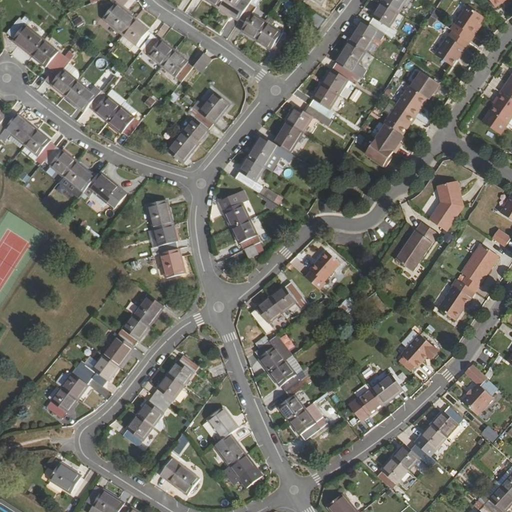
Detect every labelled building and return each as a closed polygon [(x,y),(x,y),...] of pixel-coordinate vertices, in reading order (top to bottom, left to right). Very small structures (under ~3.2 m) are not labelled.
[(202,0),(216,9),(221,0),(202,0)] [(239,0),(240,0),(239,0),(221,0),(216,9),(237,22),(248,5),(251,0),(239,0)] [(405,0),(381,0),(380,3),(397,13),(405,0)] [(505,0),(487,0),(493,9),(505,0)] [(397,13),(380,3),(371,18),(367,25),(383,34),(390,39),(394,32),(388,29),(397,13)] [(102,20),(122,36),(134,20),(115,4),(102,20)] [(248,5),(237,22),(244,26),(240,32),(255,41),(265,25),(250,16),(254,9),(248,5)] [(451,32),(468,44),(472,38),(471,36),(482,19),(466,8),(454,26),(454,25),(449,31),(451,32)] [(134,20),(122,36),(141,52),(153,37),(147,32),(148,31),(134,20)] [(11,41),(31,57),(43,42),(17,21),(5,35),(12,40),(11,41)] [(286,39),(265,25),(255,41),(269,51),(269,50),(276,54),(286,39)] [(347,43),(364,53),(374,38),(379,41),(383,34),(367,25),(363,31),(357,27),(347,43)] [(459,58),(468,44),(451,32),(434,57),(451,68),(458,57),(459,58)] [(153,37),(141,52),(161,68),(173,52),(160,41),(159,42),(153,37)] [(43,42),(31,57),(45,69),(46,68),(52,73),(63,58),(43,42)] [(339,59),(335,64),(351,74),(364,53),(347,43),(338,58),(339,59)] [(467,66),(473,57),(465,51),(459,61),(467,66)] [(173,52),(161,68),(180,84),(191,70),(192,69),(186,64),(187,62),(173,52)] [(211,61),(203,55),(192,69),(200,74),(211,61)] [(52,73),(45,81),(64,97),(76,82),(62,71),(67,64),(69,63),(63,58),(52,73)] [(62,71),(76,82),(78,80),(77,72),(67,64),(62,71)] [(321,85),(338,96),(347,81),(353,84),(357,78),(351,74),(335,64),(331,70),(331,69),(321,85)] [(383,125),(385,126),(400,137),(402,137),(427,100),(428,101),(432,95),(434,97),(440,87),(420,74),(410,89),(409,87),(396,106),(383,125)] [(505,87),(499,94),(511,102),(511,79),(506,88),(505,87)] [(76,82),(64,97),(78,108),(83,102),(89,107),(100,93),(95,88),(90,93),(76,82)] [(308,108),(324,117),(338,96),(321,85),(311,101),(312,102),(308,108)] [(169,99),(176,104),(180,96),(174,92),(169,99)] [(89,107),(108,122),(119,108),(100,93),(89,107)] [(197,113),(212,126),(229,106),(213,94),(202,108),(197,113)] [(511,116),(511,102),(499,94),(492,106),(493,106),(488,113),(506,125),(511,116)] [(357,97),(354,104),(366,109),(369,102),(357,97)] [(78,108),(84,113),(89,107),(83,102),(78,108)] [(124,103),(119,108),(132,119),(137,113),(124,103)] [(192,109),(197,113),(202,108),(196,103),(192,109)] [(119,108),(108,122),(127,139),(136,128),(139,124),(132,119),(119,108)] [(286,124),(302,133),(311,118),(327,127),(330,121),(324,117),(308,108),(304,113),(295,108),(286,124)] [(181,133),(197,146),(208,132),(207,131),(212,126),(197,113),(181,133)] [(0,115),(0,135),(9,124),(4,120),(4,119),(0,115)] [(9,124),(0,135),(0,140),(3,143),(10,135),(24,146),(36,132),(22,121),(15,129),(9,124)] [(273,145),(289,154),(302,133),(286,124),(273,145)] [(385,126),(374,141),(393,154),(395,155),(399,148),(397,147),(399,144),(404,138),(402,137),(400,137),(385,126)] [(36,132),(24,146),(43,162),(55,148),(50,144),(49,142),(36,132)] [(166,152),(181,164),(197,146),(181,133),(166,152)] [(269,151),(273,145),(267,141),(262,147),(269,151)] [(385,169),(390,162),(388,161),(390,157),(393,154),(374,141),(365,156),(385,169)] [(247,158),(264,168),(273,153),(285,161),(289,154),(273,145),(269,151),(262,147),(256,143),(247,158)] [(55,148),(43,162),(63,178),(75,163),(61,152),(60,152),(55,148)] [(255,183),(264,168),(247,158),(237,173),(238,174),(235,180),(257,193),(261,187),(255,183)] [(75,163),(63,178),(82,194),(95,179),(89,175),(88,174),(75,163)] [(95,179),(82,194),(88,198),(89,198),(93,193),(105,204),(106,204),(110,200),(117,207),(125,195),(99,174),(95,179)] [(441,205),(429,223),(445,233),(461,208),(457,193),(455,194),(452,184),(436,189),(441,205)] [(230,229),(249,220),(241,204),(247,201),(242,191),(218,203),(230,229)] [(93,193),(89,198),(102,208),(105,204),(93,193)] [(511,197),(511,196),(500,216),(511,222),(511,197)] [(147,207),(152,231),(171,226),(165,202),(147,207)] [(244,250),(252,246),(260,242),(249,220),(230,229),(239,245),(239,244),(242,251),(244,250)] [(81,224),(76,230),(85,237),(89,231),(81,224)] [(420,225),(395,262),(411,274),(436,236),(420,225)] [(171,226),(152,231),(157,248),(150,249),(152,257),(159,255),(177,251),(171,226)] [(498,232),(492,241),(504,249),(510,240),(498,232)] [(450,244),(453,236),(445,233),(442,240),(450,244)] [(244,250),(248,260),(256,255),(252,246),(244,250)] [(462,285),(474,293),(498,258),(480,246),(461,275),(466,278),(462,285)] [(177,251),(159,255),(165,280),(184,275),(178,250),(177,251)] [(340,265),(326,253),(309,271),(311,272),(305,279),(319,292),(325,284),(324,283),(340,265)] [(462,285),(456,281),(451,288),(452,289),(438,310),(455,322),(461,313),(460,312),(463,307),(465,308),(474,293),(462,285)] [(285,287),(270,299),(282,314),(301,299),(290,284),(285,288),(285,287)] [(381,291),(377,297),(392,309),(397,304),(381,291)] [(132,317),(148,329),(164,308),(148,297),(132,317)] [(346,316),(356,306),(347,298),(338,307),(346,316)] [(282,314),(270,299),(250,314),(262,329),(266,335),(271,331),(268,325),(282,314)] [(117,337),(132,349),(137,342),(148,329),(132,317),(117,337)] [(269,374),(284,362),(273,347),(280,342),(276,336),(265,345),(254,353),(269,374)] [(402,358),(398,362),(410,373),(414,368),(415,370),(427,358),(428,359),(436,352),(420,336),(400,356),(402,358)] [(102,357),(118,368),(132,349),(117,337),(102,357)] [(438,353),(436,352),(428,359),(430,361),(438,353)] [(167,376),(182,388),(197,367),(182,356),(167,376)] [(76,369),(91,380),(95,374),(107,383),(118,368),(102,357),(92,371),(81,362),(76,369)] [(299,382),(284,362),(269,374),(280,387),(285,393),(299,382)] [(368,381),(378,373),(370,363),(360,371),(368,381)] [(471,367),(464,374),(476,386),(461,403),(475,417),(492,399),(479,388),(486,380),(483,377),(471,367)] [(76,369),(61,389),(76,401),(91,380),(76,369)] [(370,391),(382,406),(402,390),(391,375),(370,391)] [(152,396),(167,408),(182,388),(167,376),(156,390),(152,396)] [(304,388),(299,382),(285,393),(290,399),(278,408),(288,422),(303,410),(293,397),(304,388)] [(61,389),(45,409),(61,420),(65,414),(66,414),(76,401),(61,389)] [(360,422),(382,406),(370,391),(349,407),(360,422)] [(136,417),(152,429),(167,408),(152,396),(147,403),(136,417)] [(311,404),(303,410),(314,424),(322,418),(311,404)] [(443,413),(431,426),(446,439),(463,420),(448,407),(443,413)] [(222,441),(229,436),(237,429),(222,409),(207,421),(222,441)] [(314,424),(303,410),(288,422),(299,437),(299,436),(304,442),(326,425),(322,418),(314,424)] [(122,437),(137,448),(152,429),(136,417),(126,431),(127,431),(122,437)] [(431,426),(415,445),(429,458),(446,439),(431,426)] [(488,426),(481,433),(492,443),(499,436),(488,426)] [(184,436),(174,451),(180,455),(191,440),(184,436)] [(229,467),(245,455),(234,442),(233,442),(229,436),(222,441),(214,447),(229,467)] [(404,446),(393,459),(407,472),(419,459),(430,469),(435,463),(429,458),(415,445),(410,451),(404,446)] [(262,478),(245,455),(229,467),(223,472),(234,487),(240,482),(246,490),(253,485),(262,478)] [(382,472),(376,478),(391,490),(407,472),(393,459),(381,471),(382,472)] [(485,482),(492,473),(474,459),(467,468),(485,482)] [(175,469),(177,466),(171,461),(169,465),(175,469)] [(46,468),(40,478),(47,483),(49,481),(70,494),(80,478),(59,465),(54,473),(46,468)] [(198,480),(177,466),(175,469),(169,465),(160,476),(187,496),(198,480)] [(511,466),(496,484),(500,488),(511,475),(511,466)] [(511,475),(500,488),(511,498),(511,475)] [(264,480),(262,478),(253,485),(255,488),(264,480)] [(496,484),(485,497),(488,501),(500,488),(496,484)] [(483,496),(478,502),(489,511),(503,511),(511,503),(511,498),(500,488),(488,501),(485,497),(483,496)] [(119,511),(123,506),(123,505),(102,492),(91,508),(97,511),(119,511)] [(326,508),(329,511),(355,511),(341,496),(326,508)] [(478,511),(489,511),(478,502),(473,507),(478,511)]
